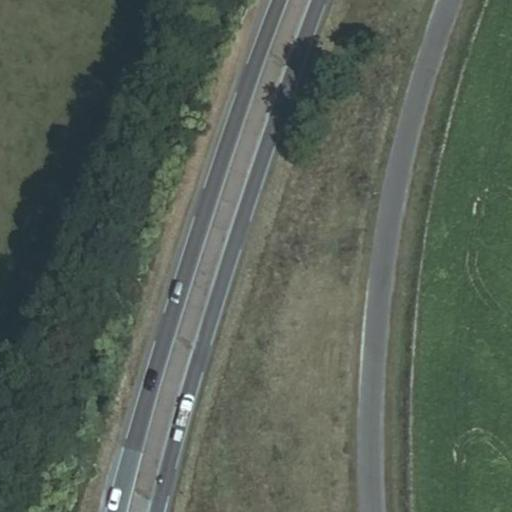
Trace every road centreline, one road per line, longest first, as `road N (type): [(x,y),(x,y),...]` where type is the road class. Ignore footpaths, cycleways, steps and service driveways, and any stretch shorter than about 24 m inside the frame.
road 1 (primary): [(283,0),(225,143),(115,511)]
road 2 (primary): [(154,511),(203,329),(318,0)]
road 3 (unclassified): [(371,511),(365,435),(377,295),(398,171),(452,0)]
